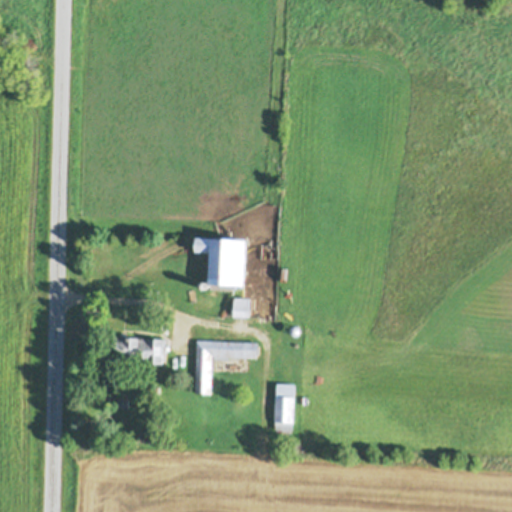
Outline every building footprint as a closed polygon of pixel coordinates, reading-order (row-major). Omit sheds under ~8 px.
[(196,241),(247,244),(244,290),(209,291),(211,256),(195,255),(196,241)] [(234,298),(250,299),(249,319),(233,318),(234,298)] [(160,323),(168,323),(168,335),(159,335),(160,323)] [(293,339),(292,337),(291,336),(291,335),(291,334),(291,333),(292,332),(293,331),(294,330),(295,330),(296,330),(298,331),(299,332),(300,332),(300,334),(300,335),(300,336),(300,337),(299,338),(298,339),(297,339),(296,340),(295,340),(293,339)] [(127,343),(139,343),(139,340),(148,340),(148,342),(165,342),(165,360),(163,360),(163,366),(148,366),(148,362),(146,362),(146,363),(140,363),(140,362),(138,362),(138,364),(124,364),(124,360),(114,360),(114,346),(115,346),(115,343),(114,343),(114,338),(121,338),(121,335),(127,335),(127,343)] [(258,347),(260,347),(260,356),(258,356),(257,358),(213,357),(211,394),(195,393),(197,341),(258,343),(258,347)] [(277,384),(295,384),(293,423),(292,423),(292,430),(275,429),(275,422),(274,422),(277,384)] [(117,398),(129,398),(128,409),(117,409),(117,398)]
